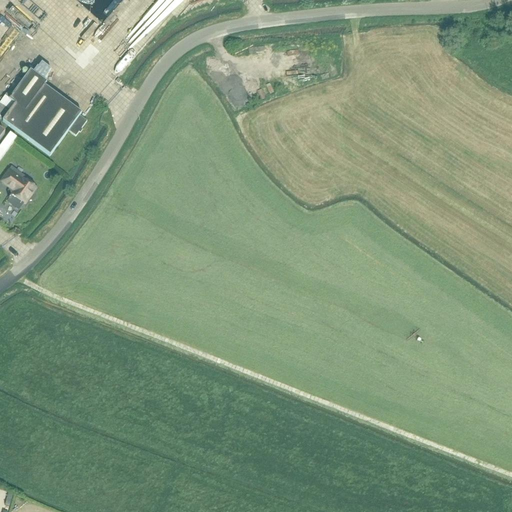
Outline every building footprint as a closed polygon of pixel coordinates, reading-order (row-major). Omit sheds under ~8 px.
[(198,63),(211,80),(223,71),(210,54),(198,63)] [(112,66),(105,73),(114,81),(121,74),(112,66)] [(79,117),(81,115),(44,88),(46,85),(30,73),(8,102),(14,106),(2,123),(49,158),(68,133),(75,138),(86,123),(79,117)] [(10,104),(3,100),(0,105),(0,116),(2,117),(10,104)] [(34,198),(34,196),(32,195),(36,190),(23,180),(22,182),(8,172),(0,183),(14,193),(11,196),(15,199),(16,203),(20,203),(24,206),(28,201),(29,202),(31,202),(34,198)]
